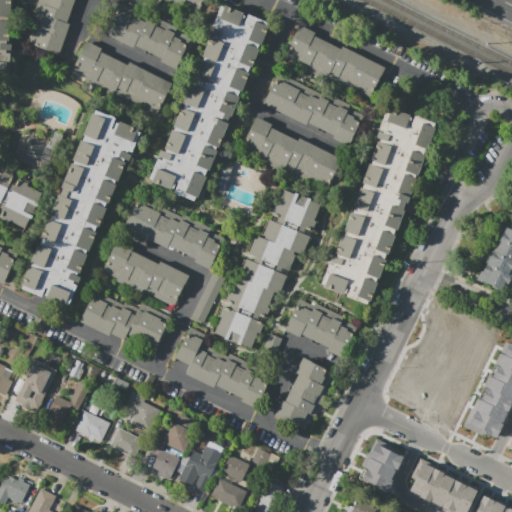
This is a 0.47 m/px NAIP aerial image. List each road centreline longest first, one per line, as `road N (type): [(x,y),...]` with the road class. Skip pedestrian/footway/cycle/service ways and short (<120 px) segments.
road 1 (residential): [(307,511),(461,198)]
road 2 (residential): [(166,511),(0,430)]
road 3 (residential): [(511,480),(360,405)]
road 4 (residential): [(461,198),(500,175),(511,145),(495,104),(480,106)]
